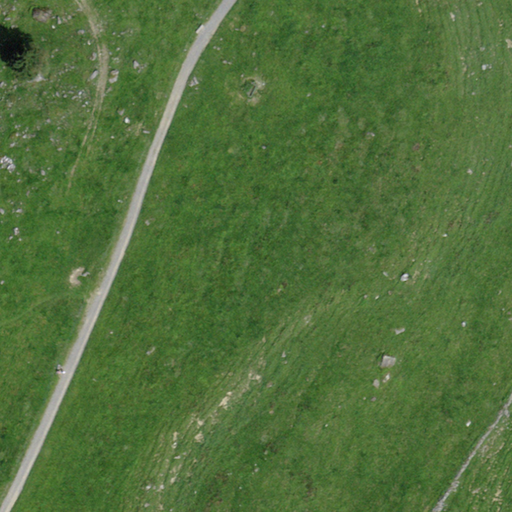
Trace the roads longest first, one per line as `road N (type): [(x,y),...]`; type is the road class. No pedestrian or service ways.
road 1 (track): [(2,511),(116,259),(194,53),(229,0)]
road 2 (track): [(96,305),(86,227),(102,42),(76,0)]
